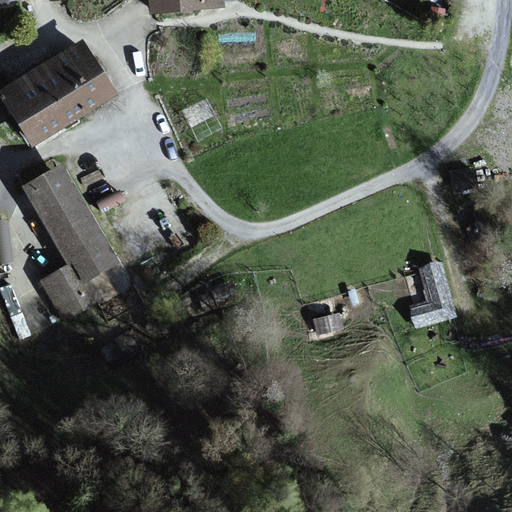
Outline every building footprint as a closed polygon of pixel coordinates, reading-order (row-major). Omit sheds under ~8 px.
[(221,5),(220,0),(150,0),(151,12),(221,5)] [(112,97),(80,45),(0,92),(0,115),(10,109),(32,145),(112,97)] [(114,265),(58,168),(19,190),(63,268),(38,282),(61,322),(101,299),(89,279),(114,265)] [(107,211),(132,257),(188,226),(162,181),(107,211)] [(454,315),(440,263),(422,268),(432,303),(414,308),(419,324),(454,315)]
